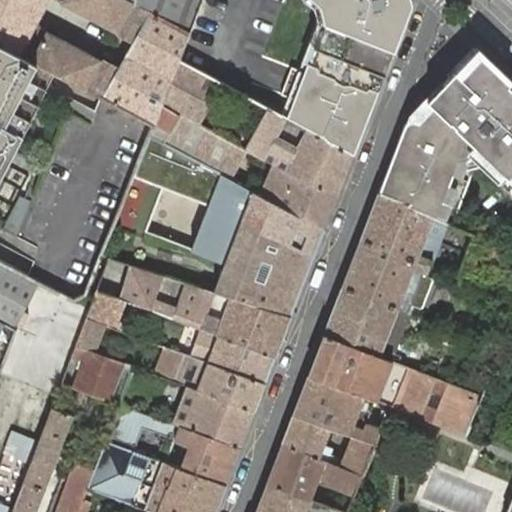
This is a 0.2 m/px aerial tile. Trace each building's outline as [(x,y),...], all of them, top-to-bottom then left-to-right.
[(0,0),(0,42),(20,54),(35,24),(47,0),(0,0)] [(179,59),(189,32),(149,11),(134,3),(127,0),(62,0),(62,2),(118,31),(134,39),(126,54),(172,78),(179,59)] [(127,0),(134,3),(149,11),(189,32),(201,0),(127,0)] [(321,0),(326,19),(309,60),(287,117),(303,126),(354,154),(413,0),(321,0)] [(35,24),(20,54),(32,60),(47,31),(35,24)] [(161,104),(172,78),(126,54),(118,68),(102,59),(47,31),(32,60),(55,72),(86,89),(101,97),(102,97),(154,125),(161,104)] [(0,177),(47,88),(55,72),(32,60),(20,54),(0,42),(0,177)] [(489,63),(475,49),(405,125),(379,192),(408,204),(407,206),(433,217),(446,222),(448,222),(447,224),(450,225),(474,169),(480,167),(501,186),(511,196),(511,499),(506,511),(511,511),(511,87),(508,84),(510,82),(489,63)] [(219,82),(179,59),(172,78),(161,104),(197,123),(219,82)] [(154,125),(150,133),(228,176),(244,147),(197,123),(161,104),(154,125)] [(337,196),(354,154),(303,126),(287,117),(266,106),(244,147),(281,167),(337,196)] [(314,255),(325,228),(266,196),(252,189),(228,176),(150,133),(139,161),(181,183),(188,187),(239,214),(245,218),(255,224),(314,255)] [(325,228),(337,196),(281,167),(270,188),(266,196),(325,228)] [(299,294),(314,255),(255,224),(245,218),(239,214),(188,187),(175,212),(214,232),(216,227),(234,237),(221,272),(220,275),(214,291),(231,297),(291,316),(299,295),(299,294)] [(408,204),(379,192),(360,240),(416,260),(429,265),(446,222),(433,217),(407,206),(408,204)] [(214,232),(175,212),(172,216),(225,244),(216,270),(221,272),(234,237),(216,227),(214,232)] [(420,308),(432,277),(425,275),(429,265),(416,260),(360,240),(343,286),(397,307),(410,312),(413,305),(420,308)] [(101,255),(88,287),(97,290),(126,301),(164,315),(189,324),(217,334),(218,335),(275,355),(291,316),(231,297),(214,291),(202,287),(177,279),(101,255)] [(18,323),(39,282),(28,275),(0,260),(0,319),(16,328),(18,323)] [(397,307),(343,286),(324,334),(379,355),(381,348),(397,307)] [(126,301),(97,290),(94,295),(86,317),(103,324),(122,331),(125,322),(119,320),(126,301)] [(395,353),(410,312),(397,307),(381,348),(395,353)] [(103,324),(86,317),(76,345),(92,351),(103,324)] [(0,368),(16,328),(0,319),(0,368)] [(265,382),(275,355),(218,335),(217,334),(189,324),(179,351),(208,362),(265,382)] [(365,395),(377,399),(422,417),(448,427),(465,434),(478,403),(482,395),(398,362),(392,360),(379,355),(324,334),(309,375),(365,395)] [(92,351),(76,345),(61,382),(118,403),(121,396),(113,393),(122,370),(130,373),(132,365),(92,351)] [(254,409),(265,382),(208,362),(179,351),(165,346),(155,373),(189,385),(254,409)] [(392,360),(398,362),(400,355),(395,353),(381,348),(379,355),(392,360)] [(354,434),(375,442),(381,427),(366,421),(363,428),(354,424),(360,408),(365,395),(309,375),(293,413),(331,427),(354,434)] [(240,446),(254,409),(189,385),(176,416),(174,423),(180,425),(240,446)] [(113,422),(110,432),(134,442),(139,428),(146,431),(173,441),(175,437),(180,425),(174,423),(150,414),(122,404),(120,403),(116,415),(113,422)] [(44,428),(31,461),(22,484),(13,509),(11,511),(78,511),(85,495),(88,487),(95,469),(76,461),(56,511),(35,511),(74,414),(52,406),(44,428)] [(369,412),(360,408),(354,424),(363,428),(366,421),(369,412)] [(283,442),(319,457),(331,427),(293,413),(283,442)] [(225,484),(240,446),(180,425),(175,437),(192,444),(183,469),(225,484)] [(139,428),(134,442),(140,444),(146,431),(139,428)] [(342,466),(361,474),(375,442),(354,434),(342,466)] [(214,511),(225,484),(183,469),(165,463),(150,457),(106,441),(95,469),(88,487),(133,503),(147,508),(157,511),(214,511)] [(331,483),(354,492),(361,474),(342,466),(326,459),(319,457),(283,442),(266,484),(310,499),(322,470),(334,475),(331,483)] [(255,511),(345,511),(346,511),(310,499),(266,484),(255,511)]
